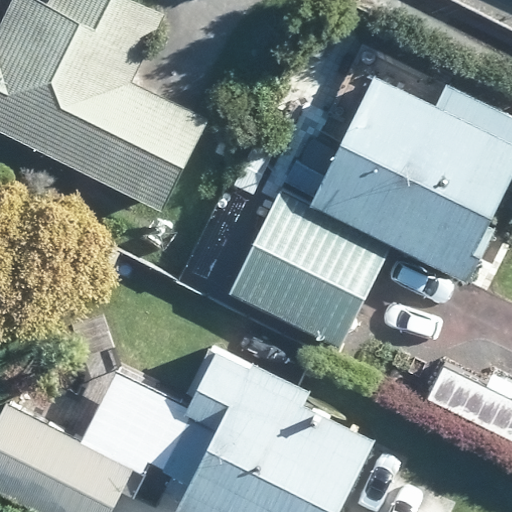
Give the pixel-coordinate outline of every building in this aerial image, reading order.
[(177,5),(166,0),(20,0),(4,32),(0,29),(0,115),(81,156),(99,165),(174,202),(220,110),(197,99),(143,71),(177,5)] [(511,101),(460,74),(458,80),(450,93),(392,63),(334,173),(309,159),(302,156),(294,172),(406,230),(471,264),(486,271),(511,205),(511,101)] [(363,314),(403,236),(291,181),(241,282),(351,337),(363,314)] [(210,511),(346,511),(378,450),(389,427),(319,391),(324,381),(266,352),(263,356),(221,335),(197,383),(208,389),(203,397),(189,389),(187,393),(167,431),(185,439),(175,460),(203,474),(192,497),(190,501),(210,511)] [(0,431),(0,477),(66,511),(115,511),(130,486),(144,456),(20,392),(18,398),(0,431)]
